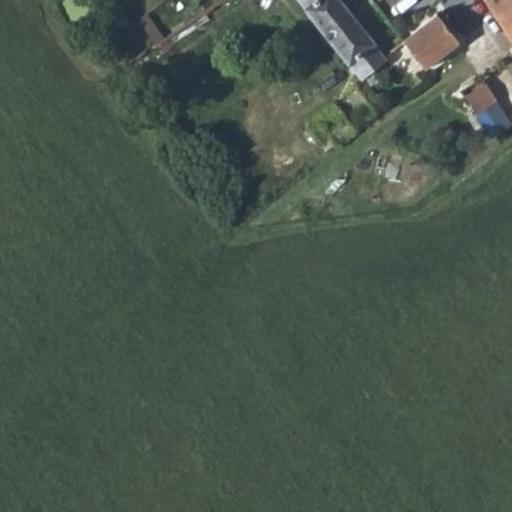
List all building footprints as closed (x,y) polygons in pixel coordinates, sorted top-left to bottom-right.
[(295,0),(350,71),(374,53),(333,0),(295,0)] [(511,0),(476,0),(511,46),(511,0)] [(395,37),(415,64),(442,43),(421,17),(395,37)] [(511,52),(498,63),(511,79),(511,52)] [(350,71),(335,83),(351,104),(366,93),(350,71)] [(447,98),(465,126),(477,119),(472,108),(483,100),(471,81),(447,98)]
